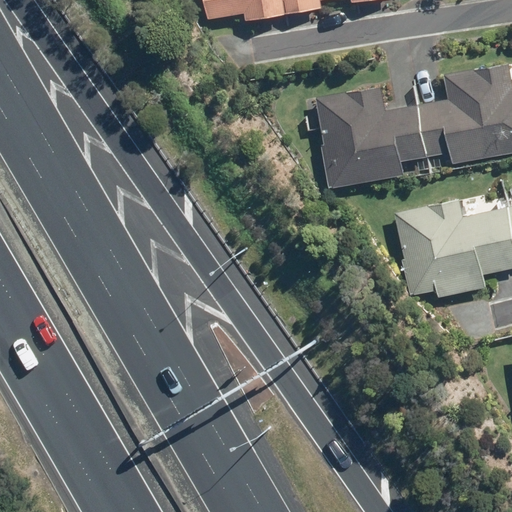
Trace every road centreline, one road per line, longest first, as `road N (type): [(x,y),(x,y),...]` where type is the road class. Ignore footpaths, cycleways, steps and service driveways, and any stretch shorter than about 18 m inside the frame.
road 1 (motorway): [(3,0),(380,511)]
road 2 (motorway): [(0,60),(252,511)]
road 3 (residential): [(229,54),(511,8)]
road 4 (motorway): [(117,511),(0,309)]
